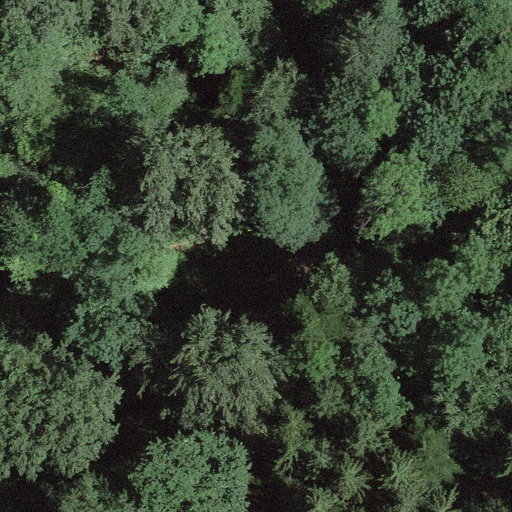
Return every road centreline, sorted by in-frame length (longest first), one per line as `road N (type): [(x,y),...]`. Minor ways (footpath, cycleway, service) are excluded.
road 1 (track): [(505,511),(361,311),(318,229),(301,112),(304,0)]
road 2 (track): [(255,511),(256,382),(269,318),(284,273),(318,229)]
